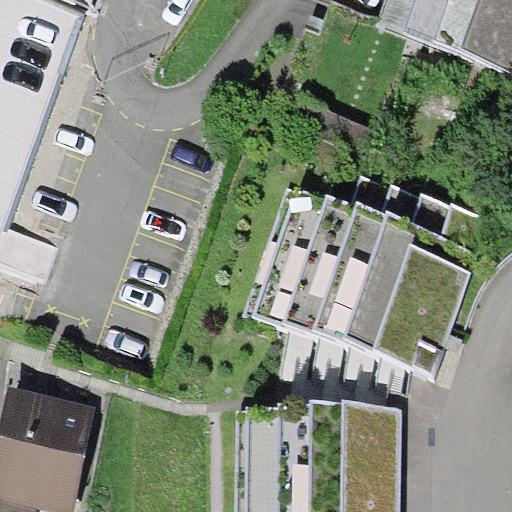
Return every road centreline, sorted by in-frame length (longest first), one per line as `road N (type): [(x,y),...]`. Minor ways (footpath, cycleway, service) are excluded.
road 1 (residential): [(119,0),(111,44),(121,84),(144,107),(181,111),(205,96),(281,0)]
road 2 (residential): [(511,289),(497,309),(472,406),(470,511)]
